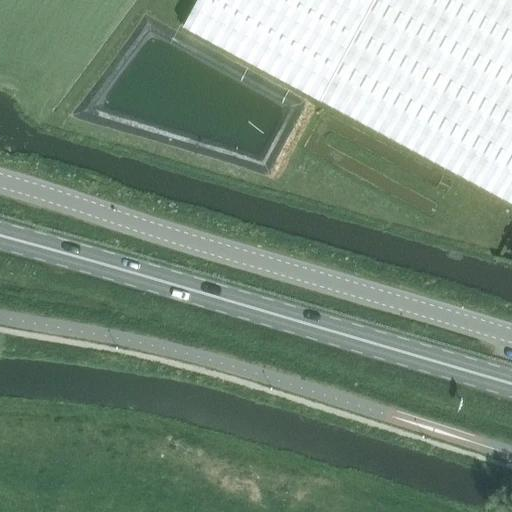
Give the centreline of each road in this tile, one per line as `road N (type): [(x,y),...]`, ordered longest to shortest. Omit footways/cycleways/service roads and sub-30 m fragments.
road 1 (unclassified): [(0,182),(511,337)]
road 2 (primary): [(511,385),(0,237)]
